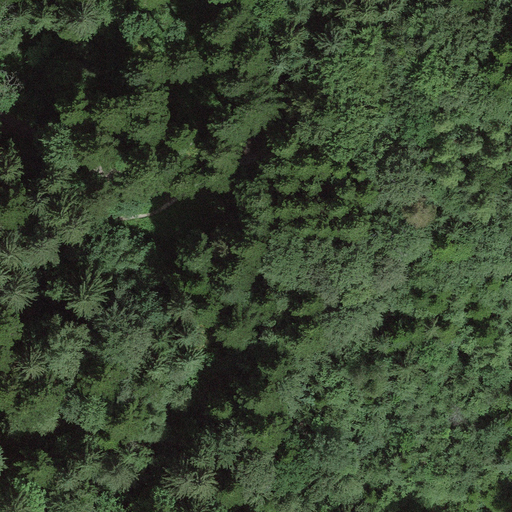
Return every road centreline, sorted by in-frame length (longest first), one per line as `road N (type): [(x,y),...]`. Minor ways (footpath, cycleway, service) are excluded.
road 1 (track): [(353,0),(311,20),(237,99),(143,143),(0,153)]
road 2 (track): [(271,62),(124,95),(0,64)]
